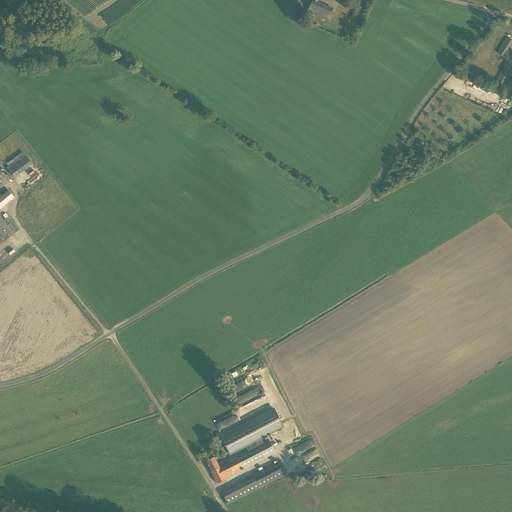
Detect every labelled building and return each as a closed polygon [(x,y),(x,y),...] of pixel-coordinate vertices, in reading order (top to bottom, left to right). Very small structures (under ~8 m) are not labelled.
[(312,0),(307,12),(329,23),(333,14),(329,12),(331,8),(318,2),(318,0),(312,0)] [(344,7),(350,9),(353,4),(347,1),(344,7)] [(351,36),(358,22),(357,21),(362,8),(356,5),(350,19),(353,20),(351,24),(348,23),(344,32),(351,36)] [(506,58),(511,48),(511,40),(507,37),(497,53),(506,58)] [(503,86),(511,67),(511,58),(509,57),(508,59),(506,58),(495,82),(501,85),(500,88),(502,88),(503,86)] [(14,177),(33,164),(23,151),(6,164),(8,166),(7,167),(14,177)] [(0,188),(9,181),(1,170),(3,168),(0,164),(0,188)] [(0,209),(14,197),(8,190),(2,196),(0,193),(0,233),(6,240),(16,232),(18,230),(5,213),(3,215),(5,219),(3,221),(0,216),(0,209)] [(239,380),(242,386),(266,376),(264,370),(239,380)] [(253,389),(241,394),(244,401),(255,395),(253,389)] [(245,446),(247,450),(238,455),(237,454),(218,464),(214,457),(206,461),(217,483),(231,476),(230,473),(242,467),(244,469),(275,453),(268,439),(263,442),(261,438),(283,426),(273,408),(220,436),(229,454),(245,446)] [(289,449),(292,455),(315,445),(313,440),(289,449)] [(313,467),(323,464),(321,458),(311,461),(313,467)] [(228,504),(287,474),(280,460),(252,474),(254,477),(222,493),(228,504)]
